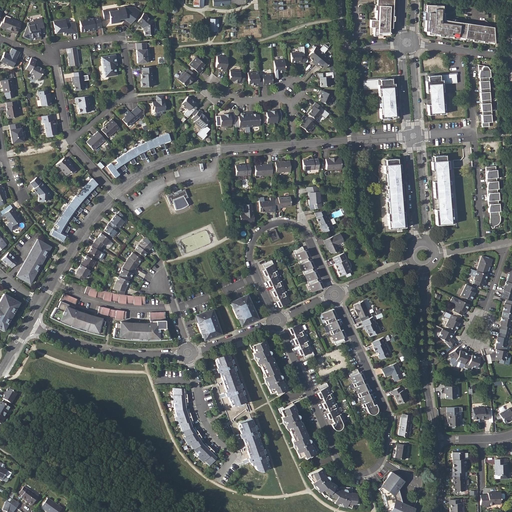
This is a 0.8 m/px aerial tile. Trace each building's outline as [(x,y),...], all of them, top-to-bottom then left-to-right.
[(393,0),(376,0),(376,5),(375,5),(374,10),(376,10),(376,20),(374,20),(373,30),(377,30),(377,36),(390,35),(389,28),(392,28),(392,21),(394,21),(394,14),(392,13),(393,0)] [(442,7),(426,6),(425,13),(424,13),(423,21),(425,21),(424,33),(427,33),(427,36),(432,36),(433,35),(438,36),(438,37),(446,39),(446,37),(452,38),(452,39),(457,40),(457,38),(472,41),(474,26),(443,21),(444,14),(442,14),(442,7)] [(104,12),(98,13),(99,17),(100,24),(106,23),(107,27),(119,25),(119,24),(118,22),(122,21),(129,26),(137,15),(130,10),(121,10),(114,11),(114,13),(105,14),(104,12)] [(143,12),(137,21),(140,24),(139,25),(142,28),(143,31),(144,31),(144,35),(153,34),(153,27),(155,26),(154,21),(154,20),(152,19),(151,19),(146,15),(147,15),(143,12)] [(7,30),(16,33),(21,21),(11,17),(9,17),(4,15),(2,21),(1,21),(0,22),(0,26),(7,29),(7,30)] [(25,28),(21,36),(29,39),(31,39),(32,39),(36,39),(36,38),(40,37),(39,33),(43,32),(41,17),(31,19),(32,21),(28,21),(25,28)] [(100,24),(99,17),(90,19),(89,18),(85,18),(84,19),(79,20),(80,24),(79,25),(80,31),(86,30),(86,31),(94,30),(94,29),(101,28),(100,24)] [(210,18),(209,31),(217,32),(218,19),(210,18)] [(75,27),(74,22),(65,23),(64,19),(53,21),(55,33),(63,32),(63,35),(76,33),(75,27)] [(142,42),(133,43),(137,62),(147,60),(145,47),(143,47),(142,42)] [(311,60),(314,64),(324,53),(330,46),(325,43),(320,49),(314,45),(307,53),(309,55),(309,56),(312,58),(311,60)] [(75,46),(65,48),(66,53),(67,53),(68,65),(78,64),(75,46)] [(305,62),(304,46),(299,46),(299,51),(290,52),(291,61),(300,61),(300,62),(305,62)] [(18,51),(11,47),(7,54),(3,52),(0,58),(0,61),(11,67),(16,58),(15,58),(18,51)] [(324,53),(314,64),(317,66),(318,64),(321,67),(322,65),(325,67),(332,59),(324,53)] [(100,56),(103,72),(107,71),(107,74),(116,73),(115,66),(115,65),(114,62),(116,61),(114,54),(100,56)] [(222,70),(226,70),(227,57),(216,55),(215,66),(218,66),(218,67),(222,68),(222,70)] [(196,56),(189,64),(200,74),(202,71),(201,69),(203,66),(202,65),(204,63),(196,56)] [(35,59),(30,57),(24,69),(29,71),(28,73),(31,75),(33,78),(35,79),(38,78),(43,69),(32,64),(35,59)] [(284,59),(273,59),(274,73),(278,73),(278,71),(282,71),(282,70),(285,70),(284,59)] [(478,78),(479,78),(479,82),(478,82),(479,89),(480,92),(479,92),(480,100),(481,100),(481,104),(480,104),(480,111),(481,111),(482,115),(481,115),(481,127),(489,126),(488,122),(491,122),(490,114),(491,114),(491,110),(490,110),(490,103),(490,99),(489,99),(489,92),(490,92),(489,88),(488,81),(489,81),(488,77),(488,72),(488,71),(488,70),(487,68),(485,67),(480,66),(477,65),(478,72),(479,72),(478,75),(478,78)] [(152,67),(142,67),(143,73),(140,73),(141,81),(140,81),(140,83),(141,84),(141,86),(153,86),(152,67)] [(238,82),(243,83),(244,72),(239,72),(239,69),(229,68),(228,78),(233,79),(233,81),(238,81),(238,82)] [(197,77),(189,69),(186,73),(183,71),(177,78),(184,86),(188,82),(189,83),(193,79),(194,80),(197,77)] [(258,78),(258,71),(246,72),(247,83),(250,83),(250,84),(255,84),(255,86),(259,86),(258,78)] [(326,72),(318,73),(318,76),(320,76),(320,86),(330,86),(329,78),(334,77),(334,71),(326,72)] [(258,78),(259,86),(262,85),(262,84),(271,84),(271,75),(262,76),(262,78),(258,78)] [(81,76),(71,77),(71,81),(73,81),(74,90),(83,89),(81,76)] [(428,78),(425,78),(426,84),(427,94),(427,107),(428,107),(428,116),(445,115),(444,105),(443,94),(442,85),(456,84),(456,76),(428,78)] [(11,78),(0,80),(1,85),(2,85),(3,92),(4,92),(5,98),(14,97),(13,90),(11,78)] [(391,80),(363,82),(363,91),(377,90),(377,98),(378,109),(379,120),(396,119),(396,109),(395,108),(395,104),(395,97),(394,85),(393,80),(391,80)] [(47,89),(36,91),(37,96),(39,96),(40,105),(45,105),(46,105),(50,105),(49,97),(50,97),(49,93),(48,93),(47,89)] [(333,95),(320,89),(318,93),(320,94),(319,97),(320,98),(319,101),(329,106),(333,95)] [(163,94),(155,95),(156,101),(152,102),(152,106),(153,105),(153,110),(155,112),(158,111),(159,110),(164,110),(163,94)] [(90,95),(74,97),(75,103),(77,103),(78,112),(90,111),(89,105),(91,105),(90,95)] [(190,108),(193,110),(199,104),(196,101),(195,102),(188,96),(182,103),(189,109),(190,108)] [(16,100),(6,102),(6,106),(5,106),(6,111),(5,111),(7,118),(18,116),(16,104),(17,104),(16,100)] [(322,107),(316,102),(313,105),(314,106),(308,114),(315,120),(322,112),(319,110),(322,107)] [(203,112),(200,109),(191,118),(194,121),(193,122),(202,129),(197,134),(203,139),(208,134),(206,133),(211,129),(206,125),(210,120),(206,118),(207,116),(202,113),(203,112)] [(126,116),(122,119),(127,126),(132,121),(133,122),(139,116),(141,119),(143,117),(141,113),(138,115),(133,110),(130,112),(128,110),(124,114),(126,116)] [(266,113),(266,115),(267,122),(267,123),(277,123),(277,121),(282,121),(281,110),(272,111),(272,112),(266,113)] [(249,126),(248,112),(244,112),(244,114),(239,114),(240,116),(237,116),(238,127),(249,126)] [(252,112),(248,112),(249,126),(260,126),(259,114),(256,114),(256,113),(252,114),(252,112)] [(234,124),(234,113),(225,114),(225,115),(220,116),(220,126),(230,126),(230,124),(234,124)] [(50,114),(40,116),(41,123),(42,123),(45,136),(50,136),(51,134),(56,134),(55,129),(54,129),(53,121),(51,121),(51,118),(50,114)] [(315,124),(304,115),(301,119),(303,120),(300,123),(301,124),(300,126),(308,133),(315,124)] [(106,126),(101,130),(108,137),(115,130),(117,132),(120,128),(112,119),(105,125),(106,126)] [(19,123),(9,125),(10,129),(9,129),(11,143),(23,141),(20,127),(19,128),(19,123)] [(105,140),(97,131),(86,141),(93,150),(105,140)] [(110,163),(106,166),(114,177),(119,174),(118,173),(119,172),(120,173),(123,171),(127,168),(123,163),(128,159),(132,164),(136,162),(133,157),(138,153),(142,159),(146,157),(143,151),(148,148),(151,154),(155,152),(153,146),(159,143),(161,149),(165,148),(163,142),(170,139),(167,132),(156,136),(145,141),(135,146),(124,153),(115,159),(117,162),(112,165),(110,163)] [(329,158),(325,159),(326,169),(341,168),(340,158),(336,158),(336,157),(329,157),(329,158)] [(432,157),(431,157),(431,162),(432,170),(432,182),(434,199),(434,210),(435,211),(435,226),(439,225),(450,225),(452,225),(451,221),(451,209),(450,198),(449,194),(449,185),(449,182),(448,170),(447,161),(447,157),(445,157),(432,157)] [(64,158),(56,165),(65,176),(70,172),(72,175),(76,171),(70,165),(70,164),(67,161),(64,158)] [(317,158),(302,159),(303,170),(318,169),(317,158)] [(385,161),(383,161),(383,166),(384,174),(385,186),(385,190),(386,198),(386,203),(387,213),(388,226),(388,229),(390,229),(401,229),(404,228),(403,214),(403,212),(403,201),(401,184),(401,173),(400,165),(400,160),(398,160),(385,161)] [(288,161),(274,161),(275,172),(289,171),(288,161)] [(271,174),(270,162),(266,162),(266,164),(254,165),(254,175),(271,174)] [(249,175),(249,164),(234,165),(235,175),(249,175)] [(485,175),(485,179),(486,182),(487,182),(486,184),(486,190),(486,194),(488,194),(487,196),(487,201),(487,204),(488,204),(487,207),(488,212),(489,212),(489,217),(488,220),(488,221),(488,223),(489,225),(490,227),(491,228),(493,227),(493,226),(495,225),(496,225),(498,224),(499,222),(499,216),(498,216),(497,200),(497,189),(496,178),(495,167),(485,167),(485,171),(486,171),(485,175)] [(36,177),(29,183),(33,188),(32,189),(37,195),(37,202),(41,202),(43,200),(45,201),(48,198),(48,191),(36,177)] [(97,184),(92,178),(83,186),(75,195),(67,204),(60,214),(54,223),(57,225),(54,230),(51,228),(48,233),(61,240),(63,235),(62,235),(63,233),(64,234),(66,231),(68,227),(63,223),(66,218),(72,221),(74,218),(69,214),(73,209),(78,213),(81,209),(76,205),(80,200),(85,204),(88,201),(84,196),(88,192),(93,196),(96,193),(92,189),(97,184)] [(317,186),(305,186),(308,196),(309,196),(309,199),(308,199),(309,204),(312,203),(313,208),(321,206),(320,204),(320,199),(318,200),(318,196),(320,196),(320,191),(318,191),(317,186)] [(173,192),(172,192),(167,194),(170,203),(173,202),(175,209),(177,209),(180,208),(182,207),(184,206),(186,205),(188,203),(184,197),(186,197),(188,196),(185,188),(180,190),(178,191),(178,192),(174,194),(173,192)] [(277,198),(273,198),(273,208),(278,208),(278,206),(282,206),(282,205),(290,204),(289,195),(277,196),(277,198)] [(269,200),(258,201),(258,212),(266,211),(266,212),(270,211),(274,211),(273,208),(273,198),(273,197),(268,197),(269,200)] [(253,223),(252,204),(243,205),(243,206),(239,206),(239,214),(240,224),(253,223)] [(12,208),(4,213),(9,222),(6,224),(11,231),(18,226),(16,223),(21,220),(12,208)] [(323,210),(312,213),(314,217),(313,218),(315,223),(317,222),(318,224),(317,225),(319,230),(320,233),(330,229),(329,225),(327,220),(328,220),(323,210)] [(116,214),(110,221),(117,226),(119,228),(125,221),(124,220),(125,218),(120,211),(117,214),(116,214)] [(108,225),(104,230),(113,237),(117,231),(115,230),(117,226),(110,221),(107,224),(108,225)] [(277,232),(269,235),(273,243),(280,240),(277,232)] [(96,238),(94,242),(102,247),(104,243),(106,245),(110,240),(101,233),(98,236),(97,238),(96,238)] [(339,233),(323,240),(325,245),(326,244),(330,252),(332,253),(336,251),(337,248),(336,245),(343,241),(339,233)] [(49,246),(36,239),(15,276),(27,282),(29,278),(31,279),(36,271),(34,270),(37,264),(39,265),(44,256),(42,255),(45,250),(47,251),(49,246)] [(138,246),(135,250),(144,257),(147,253),(152,249),(144,241),(137,246),(138,246)] [(102,247),(94,242),(91,246),(92,247),(89,252),(98,257),(102,252),(99,250),(102,247)] [(292,250),(297,261),(301,271),(306,282),(311,292),(322,286),(320,281),(317,282),(315,278),(318,277),(315,271),(313,272),(311,267),(313,266),(310,260),(308,261),(306,257),(308,256),(306,250),(304,251),(302,246),(292,250)] [(18,261),(8,252),(1,260),(5,263),(6,262),(11,268),(18,261)] [(343,252),(332,257),(335,264),(334,264),(339,275),(349,271),(344,259),(346,258),(343,252)] [(129,256),(125,262),(137,269),(138,265),(141,260),(132,253),(129,257),(129,256)] [(83,260),(81,264),(88,268),(90,265),(92,267),(96,261),(87,255),(83,261),(83,260)] [(481,256),(476,271),(486,274),(489,266),(488,266),(491,259),(488,258),(489,257),(485,256),(485,257),(481,256)] [(264,268),(261,270),(264,275),(266,274),(268,278),(266,279),(269,285),(271,284),(273,289),(271,290),(274,297),(276,295),(278,300),(275,301),(278,307),(288,302),(284,292),(279,281),(274,270),(270,260),(264,263),(262,264),(264,268)] [(137,269),(125,262),(121,268),(122,269),(120,272),(130,278),(134,271),(135,272),(137,269)] [(88,268),(81,264),(76,272),(77,273),(75,276),(83,279),(85,277),(86,278),(91,270),(88,268)] [(486,274),(476,271),(473,279),(474,279),(473,283),(481,286),(482,282),(483,283),(486,274)] [(129,281),(119,276),(117,281),(116,281),(114,289),(126,291),(127,286),(129,281)] [(511,283),(505,281),(502,289),(503,290),(502,293),(511,296),(511,293),(511,283)] [(474,288),(465,284),(459,295),(470,300),(473,292),(472,292),(474,288)] [(92,287),(87,285),(84,293),(88,295),(96,297),(105,299),(113,301),(120,302),(128,303),(135,304),(145,304),(145,296),(136,296),(127,295),(120,294),(115,293),(107,291),(101,290),(98,289),(92,287)] [(50,314),(49,317),(55,320),(64,323),(70,326),(79,329),(85,331),(89,332),(93,333),(101,335),(102,333),(104,325),(103,325),(104,319),(100,318),(101,317),(96,315),(96,316),(83,312),(76,310),(73,308),(76,299),(63,292),(58,301),(59,302),(57,307),(55,306),(50,314)] [(0,328),(2,330),(6,323),(4,322),(6,318),(8,320),(12,312),(10,311),(12,307),(14,309),(17,304),(11,301),(13,299),(3,293),(0,298),(0,328)] [(237,299),(231,302),(232,304),(235,309),(232,310),(236,317),(238,316),(241,323),(243,322),(244,324),(252,321),(251,319),(255,317),(255,315),(256,315),(250,301),(248,302),(245,300),(246,298),(246,297),(245,296),(244,296),(243,297),(240,301),(241,301),(239,302),(237,299)] [(468,304),(457,299),(457,300),(456,302),(452,310),(461,314),(463,311),(464,312),(468,304)] [(511,300),(506,299),(506,303),(504,303),(501,316),(511,317),(511,300)] [(362,301),(352,305),(354,308),(353,308),(356,315),(357,315),(358,318),(368,314),(362,301)] [(98,306),(97,313),(102,314),(106,316),(113,317),(121,318),(126,319),(126,311),(123,311),(118,310),(114,309),(104,308),(98,306)] [(332,308),(320,314),(325,324),(329,334),(334,346),(344,342),(341,336),(344,335),(341,329),(338,330),(336,326),(339,324),(337,319),(334,320),(332,316),(335,314),(332,308)] [(198,322),(196,322),(201,336),(202,335),(203,337),(208,336),(208,338),(217,335),(216,333),(218,332),(216,326),(218,325),(215,316),(213,317),(211,312),(211,310),(203,313),(204,316),(203,316),(203,315),(198,314),(197,315),(196,316),(197,317),(197,318),(199,318),(198,322)] [(114,327),(113,335),(112,338),(116,338),(120,339),(123,339),(130,340),(135,340),(142,341),(146,340),(150,340),(156,340),(163,340),(170,339),(170,337),(167,328),(165,328),(165,312),(150,312),(150,323),(142,323),(134,323),(125,322),(125,321),(120,321),(120,322),(116,322),(115,327),(114,327)] [(459,318),(449,314),(445,312),(443,316),(447,318),(444,325),(455,331),(459,323),(457,322),(459,318)] [(372,316),(360,321),(362,326),(365,331),(366,331),(368,336),(380,331),(375,321),(374,322),(372,316)] [(511,317),(501,316),(499,324),(500,325),(500,329),(509,331),(511,331),(511,326),(510,326),(511,319),(511,317)] [(299,323),(288,328),(290,334),(293,333),(295,337),(292,339),(295,344),(298,343),(300,348),(297,349),(300,355),(303,353),(305,359),(313,355),(308,344),(304,334),(299,323)] [(451,334),(442,329),(438,337),(444,340),(443,341),(446,342),(447,344),(448,346),(454,342),(450,337),(451,334)] [(509,334),(499,332),(498,336),(497,336),(495,344),(506,347),(509,334)] [(383,336),(371,341),(374,347),(372,347),(374,352),(376,352),(377,352),(378,354),(378,356),(379,358),(380,359),(387,356),(385,351),(387,350),(384,341),(385,341),(383,336)] [(258,363),(261,369),(264,376),(262,377),(269,393),(274,391),(276,394),(289,386),(285,380),(280,382),(279,379),(280,378),(280,377),(280,376),(280,375),(279,374),(278,374),(277,374),(275,371),(277,371),(274,363),(271,357),(269,358),(268,354),(269,353),(269,352),(269,351),(269,350),(268,350),(267,349),(265,349),(264,347),(266,346),(263,339),(250,345),(253,352),(251,353),(256,364),(258,363)] [(458,347),(447,355),(449,357),(454,354),(456,356),(455,361),(463,364),(467,354),(464,352),(464,351),(460,350),(458,347)] [(507,351),(496,349),(495,353),(489,354),(490,361),(495,360),(498,361),(498,359),(505,361),(506,359),(507,351)] [(218,356),(214,357),(216,364),(214,365),(216,368),(214,369),(215,370),(215,372),(217,372),(218,375),(220,375),(222,381),(224,388),(223,388),(224,392),(222,393),(223,395),(224,396),(225,396),(227,400),(228,399),(231,405),(233,404),(234,405),(237,405),(239,403),(239,402),(244,401),(240,391),(239,391),(238,387),(239,387),(235,377),(232,367),(231,367),(229,363),(230,363),(226,353),(218,356)] [(471,355),(468,365),(476,368),(479,362),(480,359),(479,358),(480,357),(475,356),(475,357),(471,355)] [(396,363),(381,369),(384,377),(390,374),(393,381),(402,377),(396,363)] [(355,375),(349,377),(354,387),(358,397),(363,407),(364,411),(366,410),(368,415),(369,416),(370,417),(371,418),(372,418),(374,418),(375,418),(376,417),(378,415),(378,414),(379,411),(377,408),(375,409),(373,403),(374,402),(372,397),(370,398),(368,393),(370,392),(368,387),(365,388),(363,383),(366,382),(363,377),(361,378),(359,373),(355,375)] [(169,392),(169,396),(170,400),(171,400),(172,407),(174,414),(173,415),(174,418),(175,422),(176,422),(179,427),(183,435),(181,436),(183,439),(185,442),(186,441),(189,446),(195,452),(194,454),(196,457),(199,460),(201,458),(207,464),(214,455),(211,452),(209,450),(211,448),(208,446),(205,443),(203,444),(201,442),(199,440),(198,437),(197,435),(198,434),(197,431),(195,428),(193,429),(191,426),(189,423),(188,420),(187,418),(190,417),(189,414),(188,410),(186,411),(185,407),(184,405),(184,404),(184,401),(184,399),(186,399),(186,395),(186,391),(183,391),(183,389),(183,385),(171,385),(171,392),(169,392)] [(399,386),(390,390),(392,395),(393,394),(397,404),(407,399),(402,389),(401,390),(399,386)] [(455,386),(443,386),(443,390),(445,390),(445,398),(455,398),(455,386)] [(4,395),(2,398),(10,403),(16,393),(7,387),(3,394),(4,395)] [(321,395),(318,397),(321,402),(324,401),(326,406),(323,407),(325,412),(328,411),(330,416),(328,417),(330,423),(333,421),(335,426),(332,428),(335,433),(336,434),(337,434),(339,434),(340,434),(342,434),(343,433),(343,431),(344,430),(344,428),(344,426),(342,421),(343,420),(342,417),(337,407),(333,397),(328,387),(319,391),(321,395)] [(0,420),(9,407),(0,401),(0,420)] [(287,427),(290,433),(293,440),(291,441),(298,457),(303,455),(305,459),(317,450),(313,444),(310,446),(309,443),(309,442),(310,441),(310,440),(309,440),(309,439),(308,438),(307,438),(306,438),(305,435),(306,434),(303,428),(301,422),(299,422),(298,418),(299,418),(299,417),(299,416),(299,415),(298,414),(297,414),(296,413),(296,414),(294,410),(295,410),(292,404),(279,409),(282,416),(280,417),(285,428),(287,427)] [(508,407),(498,413),(504,423),(510,419),(510,420),(511,419),(511,406),(509,408),(508,407)] [(473,418),(477,418),(480,418),(484,418),(488,418),(487,408),(483,408),(483,407),(478,407),(472,407),(473,418)] [(447,415),(447,419),(448,419),(448,422),(448,426),(459,425),(459,419),(458,414),(456,414),(456,411),(446,411),(446,415),(447,415)] [(400,416),(397,433),(403,434),(403,435),(408,436),(410,422),(410,421),(410,419),(410,418),(400,416)] [(244,440),(246,447),(248,453),(246,454),(248,458),(246,458),(246,460),(247,462),(249,461),(250,464),(252,464),(252,466),(253,467),(253,468),(255,469),(256,470),(257,471),(259,471),(260,471),(261,470),(260,469),(267,467),(264,457),(263,457),(261,453),(262,453),(259,443),(255,432),(254,433),(253,429),(254,429),(250,418),(238,423),(240,429),(238,430),(239,434),(238,434),(238,435),(239,438),(241,437),(242,441),(244,440)] [(396,442),(393,457),(404,458),(406,444),(396,442)] [(451,466),(451,471),(466,471),(465,466),(464,458),(463,458),(463,451),(452,451),(452,459),(453,459),(453,461),(452,461),(452,466),(451,466)] [(501,458),(494,458),(494,468),(495,468),(495,473),(494,473),(494,478),(496,479),(500,479),(500,477),(507,477),(506,467),(506,463),(502,463),(501,458)] [(0,479),(1,480),(4,476),(7,478),(8,478),(11,473),(6,470),(0,467),(0,479)] [(324,495),(327,497),(331,500),(330,502),(334,503),(333,504),(345,508),(345,507),(349,509),(351,505),(354,505),(355,493),(351,493),(352,490),(346,489),(345,490),(344,490),(343,490),(342,491),(341,491),(338,490),(339,489),(335,486),(330,482),(330,483),(328,481),(329,480),(329,479),(328,479),(328,478),(327,477),(326,477),(325,477),(324,477),(322,474),(323,473),(321,468),(309,474),(310,477),(309,479),(312,483),(310,484),(318,493),(319,492),(322,496),(324,495)] [(399,486),(403,481),(391,471),(378,489),(380,490),(385,509),(384,511),(411,511),(414,507),(403,503),(401,503),(397,488),(400,488),(399,486)] [(452,479),(453,483),(453,486),(453,490),(464,490),(464,484),(463,475),(465,475),(466,471),(451,471),(450,471),(450,475),(452,475),(452,479)] [(23,486),(18,494),(21,496),(20,497),(32,505),(38,497),(23,486)] [(487,494),(483,494),(484,506),(488,506),(488,504),(493,503),(500,503),(500,498),(500,491),(495,491),(495,492),(492,493),(492,492),(487,492),(487,494)] [(47,498),(41,508),(46,511),(59,511),(61,509),(47,498)] [(449,503),(449,506),(450,507),(450,510),(449,511),(460,511),(461,507),(460,507),(460,502),(458,502),(458,498),(448,498),(448,503),(449,503)] [(12,499),(10,504),(16,508),(19,504),(12,499)]
